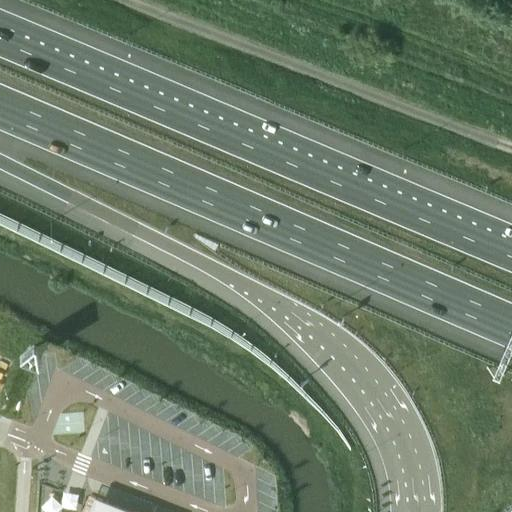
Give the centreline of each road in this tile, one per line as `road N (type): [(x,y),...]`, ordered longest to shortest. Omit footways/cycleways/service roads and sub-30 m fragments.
road 1 (motorway): [(0,161),(297,318),(363,377),(395,425),(413,470),(416,511)]
road 2 (motorway): [(0,110),(511,328)]
road 3 (motorway): [(511,257),(0,42)]
